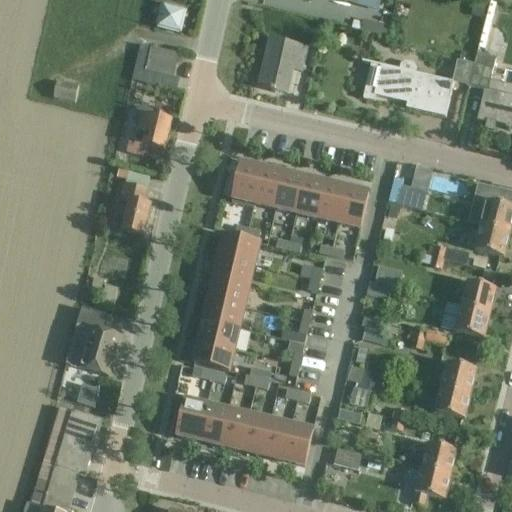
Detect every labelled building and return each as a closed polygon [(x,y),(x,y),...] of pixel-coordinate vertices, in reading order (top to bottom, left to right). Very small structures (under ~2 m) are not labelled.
[(380,0),(323,0),(329,2),(349,7),(366,10),(378,13),(380,0)] [(482,19),(485,6),(474,3),(470,17),(482,19)] [(157,29),(179,34),(184,12),(163,6),(157,29)] [(301,76),(307,52),(269,43),(257,90),(288,97),(293,75),(301,76)] [(140,48),(134,72),(147,75),(160,78),(173,81),(178,56),(149,50),(140,48)] [(475,70),(470,89),(484,92),(476,125),(486,127),(484,133),(493,135),(494,129),(511,132),(511,87),(489,83),(491,73),(495,60),(477,56),(475,70)] [(470,89),(475,70),(456,65),(451,84),(415,76),(416,71),(413,66),(405,64),(400,67),(399,72),(362,64),(361,65),(370,67),(363,100),(374,103),(376,97),(407,104),(406,111),(416,114),(445,120),(453,85),(470,89)] [(74,106),(78,89),(55,85),(52,102),(74,106)] [(128,142),(125,155),(144,160),(144,159),(147,149),(160,152),(161,153),(164,153),(171,124),(171,122),(150,116),(151,112),(136,108),(134,117),(139,119),(133,143),(128,142)] [(254,207),(262,171),(240,166),(235,188),(232,187),(229,199),(232,200),(231,205),(231,206),(253,211),(254,207)] [(275,212),(283,176),(262,171),(254,207),(275,212)] [(117,173),(114,181),(125,183),(127,175),(117,173)] [(296,216),(304,181),(283,176),(275,212),(296,216)] [(317,221),(325,186),(304,181),(296,216),(317,221)] [(338,226),(346,191),(325,186),(317,221),(338,226)] [(511,194),(477,186),(468,225),(474,226),(479,228),(509,235),(511,221),(511,209),(511,207),(511,194)] [(120,201),(119,203),(126,205),(119,234),(143,239),(150,208),(144,207),(147,192),(142,191),(123,187),(120,201)] [(346,191),(338,226),(360,231),(368,196),(346,191)] [(390,206),(388,215),(397,218),(400,209),(390,206)] [(479,228),(473,253),(503,259),(509,235),(479,228)] [(246,239),(248,232),(236,229),(234,237),(246,239)] [(248,232),(246,239),(258,242),(260,234),(248,232)] [(385,232),(382,243),(390,245),(393,234),(385,232)] [(218,260),(253,268),(258,247),(223,238),(218,260)] [(287,253),(289,245),(277,243),(275,250),(287,253)] [(289,245),(287,253),(299,256),(301,248),(289,245)] [(330,259),(332,251),(320,249),(318,256),(330,259)] [(429,271),(441,273),(446,252),(428,249),(426,258),(432,259),(430,270),(429,271)] [(332,251),(330,259),(342,262),(344,254),(332,251)] [(248,289),(253,268),(218,260),(213,281),(248,289)] [(311,282),(319,284),(321,272),(314,270),(311,282)] [(377,270),(373,285),(396,290),(400,275),(377,270)] [(243,311),(248,289),(213,281),(208,302),(243,311)] [(316,296),(319,284),(311,282),(308,294),(316,296)] [(465,284),(459,309),(490,317),(496,291),(465,284)] [(365,302),(379,304),(382,289),(368,286),(365,302)] [(104,287),(100,304),(113,307),(117,290),(104,287)] [(238,332),(243,311),(208,302),(203,324),(238,332)] [(445,307),(439,332),(453,335),(484,342),(490,318),(490,317),(459,309),(445,306),(445,307)] [(77,328),(65,367),(78,371),(79,371),(109,380),(121,339),(108,336),(112,321),(83,312),(82,312),(77,327),(77,328)] [(301,324),(309,326),(311,314),(304,312),(301,324)] [(364,317),(361,329),(365,330),(380,334),(382,329),(381,329),(382,322),(364,317)] [(233,353),(238,332),(203,324),(198,345),(233,353)] [(306,338),(309,326),(301,324),(298,336),(306,338)] [(362,344),(386,349),(389,337),(380,335),(380,334),(365,330),(362,344)] [(448,348),(450,338),(427,333),(414,331),(414,333),(412,341),(410,351),(423,354),(425,343),(448,348)] [(228,374),(233,353),(198,345),(193,366),(228,374)] [(357,357),(355,364),(363,366),(365,359),(366,352),(358,351),(357,357)] [(291,366),(299,368),(302,356),(294,354),(291,366)] [(440,391),(470,398),(476,372),(446,365),(440,391)] [(296,380),(299,368),(291,366),(288,378),(296,380)] [(202,373),(201,381),(212,383),(214,375),(202,373)] [(358,386),(357,391),(370,394),(376,396),(381,378),(362,373),(358,386)] [(214,375),(212,383),(224,386),(226,378),(214,375)] [(255,389),(257,381),(245,379),(243,387),(255,389)] [(257,381),(255,389),(267,392),(269,384),(257,381)] [(464,423),(470,398),(440,391),(434,416),(464,423)] [(296,403),(298,395),(286,392),(285,400),(296,403)] [(298,395),(296,403),(308,406),(310,398),(298,395)] [(206,408),(207,408),(208,404),(185,398),(185,399),(184,405),(181,404),(178,416),(181,416),(176,438),(198,444),(206,408)] [(227,413),(207,408),(206,408),(198,444),(219,449),(227,413)] [(44,458),(41,467),(55,471),(77,478),(84,480),(101,423),(71,414),(71,415),(58,411),(44,458)] [(392,422),(404,424),(407,413),(395,411),(392,422)] [(240,453),(248,418),(227,413),(219,449),(240,453)] [(261,458),(269,423),(248,418),(240,453),(261,458)] [(401,435),(404,424),(392,422),(390,432),(401,435)] [(282,463),(290,428),(269,423),(261,458),(282,463)] [(290,428),(282,463),(304,469),(312,433),(290,428)] [(420,472),(451,479),(457,453),(426,446),(420,472)] [(358,474),(362,458),(336,452),(332,468),(358,474)] [(41,467),(28,509),(29,509),(30,509),(31,509),(41,511),(42,511),(55,471),(41,467)] [(55,471),(42,511),(66,511),(71,498),(77,478),(55,471)] [(445,504),(451,479),(420,472),(412,507),(424,510),(426,500),(445,504)]
